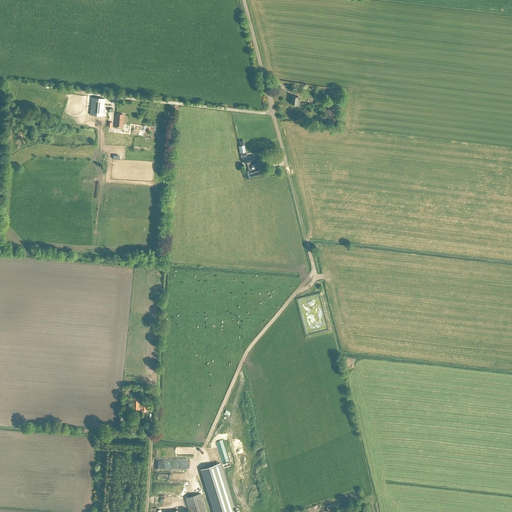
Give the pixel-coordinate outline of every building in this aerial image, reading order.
[(292,96),(291,103),(297,104),(297,105),(299,106),(299,104),(300,104),(301,105),(302,105),(303,103),(301,102),(300,103),(300,99),(298,99),(298,97),(292,96)] [(336,101),(336,99),(329,98),(329,101),(328,101),(328,107),(332,108),(341,109),(342,102),(336,101)] [(103,116),(104,106),(91,105),(90,114),(103,116)] [(115,128),(122,128),(123,114),(116,114),(115,128)] [(151,126),(151,134),(159,134),(159,126),(151,126)] [(249,170),(243,172),(244,178),(256,175),(255,172),(258,171),(258,168),(258,167),(263,165),(261,159),(256,160),(257,162),(250,164),(250,162),(255,160),(254,155),(242,158),(244,163),(247,163),(249,170)] [(140,398),(132,398),(132,406),(133,406),(133,412),(138,412),(138,411),(139,411),(140,398)] [(218,511),(235,511),(220,463),(205,467),(218,511)] [(206,511),(200,493),(185,498),(189,511),(206,511)]
